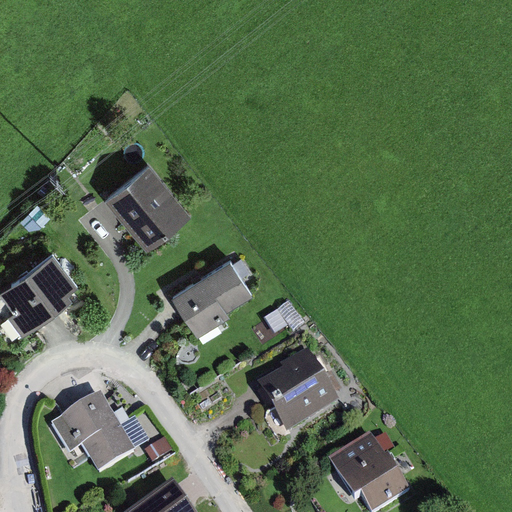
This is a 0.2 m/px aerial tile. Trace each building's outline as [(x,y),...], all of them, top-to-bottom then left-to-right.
[(149,159),(106,192),(148,247),(191,214),(149,159)] [(76,279),(56,256),(6,297),(11,303),(6,308),(23,329),(71,291),(67,286),(76,279)] [(220,323),(245,307),(235,293),(245,286),(235,270),(225,277),(220,269),(164,304),(196,355),(216,342),(211,334),(223,327),(220,323)] [(278,443),(333,414),(329,406),(336,404),(316,369),(309,373),(302,361),(272,376),(276,380),(251,397),(278,443)] [(96,405),(44,438),(63,468),(76,460),(93,488),(133,464),(96,405)] [(360,511),(387,511),(403,502),(363,443),(320,472),(345,509),(354,503),(360,511)] [(151,457),(138,465),(146,478),(159,470),(151,457)] [(179,511),(165,493),(139,511),(179,511)]
